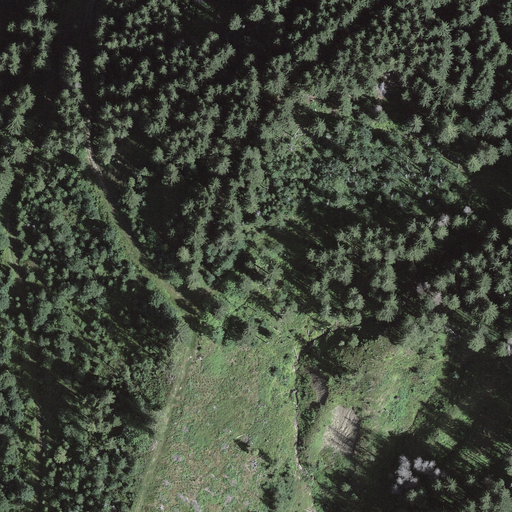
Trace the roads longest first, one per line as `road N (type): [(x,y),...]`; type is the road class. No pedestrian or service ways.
road 1 (track): [(92,0),(83,53),(89,154),(134,247),(184,302),(208,297),(262,243),(424,221),(460,206),(483,179),(511,181)]
road 2 (track): [(37,511),(35,365),(9,214),(66,26),(89,6)]
